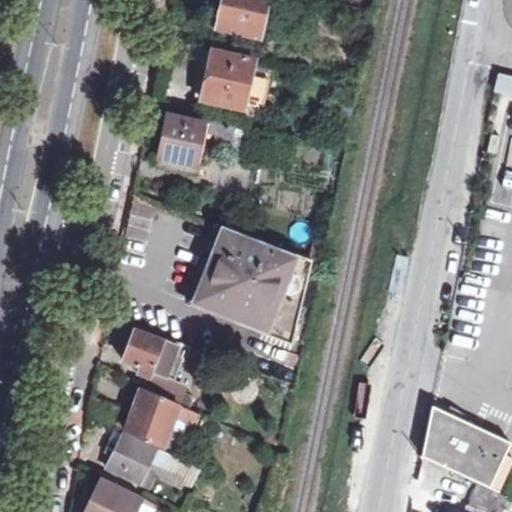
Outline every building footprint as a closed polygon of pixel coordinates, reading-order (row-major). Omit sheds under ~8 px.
[(220,28),(263,38),(270,0),(225,0),(224,7),(220,28)] [(196,98),(204,100),(215,52),(207,50),(196,98)] [(204,100),(246,109),(254,77),(258,61),(215,52),(209,79),(204,100)] [(496,90),(511,93),(511,76),(499,73),(496,90)] [(263,79),(254,77),(246,109),(256,111),(263,79)] [(161,158),(198,165),(207,124),(170,115),(161,158)] [(256,129),(240,126),(233,156),(249,159),(256,129)] [(196,175),(198,165),(161,158),(159,168),(196,175)] [(202,266),(188,302),(295,344),(315,260),(218,224),(202,266)] [(141,374),(152,379),(155,371),(172,378),(181,354),(205,363),(208,353),(152,330),(151,333),(138,328),(130,333),(127,341),(131,347),(125,360),(143,367),(141,374)] [(155,371),(152,379),(149,386),(182,402),(187,391),(170,383),(172,378),(155,371)] [(201,414),(143,389),(137,406),(129,430),(167,447),(178,417),(196,424),(201,414)] [(114,426),(123,408),(95,397),(91,415),(114,426)] [(410,453),(495,491),(511,452),(511,441),(431,406),(410,453)] [(203,468),(201,468),(195,465),(159,448),(158,450),(118,429),(107,451),(116,455),(110,466),(143,482),(154,459),(190,476),(188,479),(196,483),(203,468)] [(199,456),(195,465),(201,468),(202,466),(208,468),(211,462),(199,456)] [(137,511),(144,499),(103,479),(93,500),(86,511),(137,511)]
